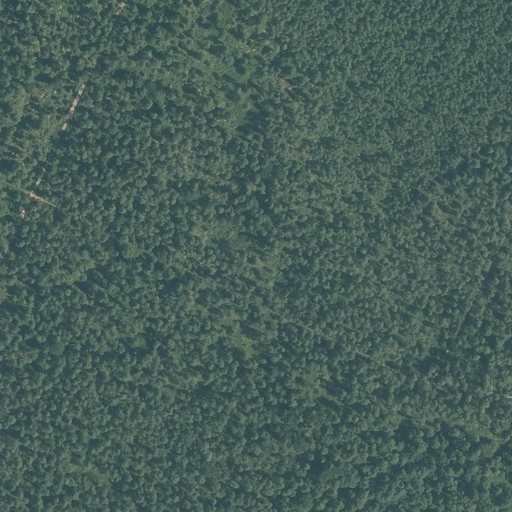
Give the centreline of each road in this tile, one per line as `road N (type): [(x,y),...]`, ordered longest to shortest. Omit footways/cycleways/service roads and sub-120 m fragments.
road 1 (track): [(0,179),(433,385)]
road 2 (track): [(0,260),(124,0)]
road 3 (track): [(433,385),(511,226)]
